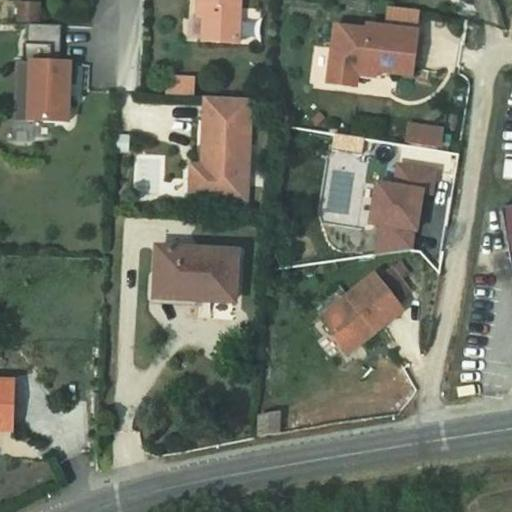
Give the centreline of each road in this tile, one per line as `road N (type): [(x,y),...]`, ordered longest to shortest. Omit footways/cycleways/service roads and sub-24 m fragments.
road 1 (residential): [(427,437),(487,62),(511,53)]
road 2 (tertiary): [(427,437),(131,490),(79,511)]
